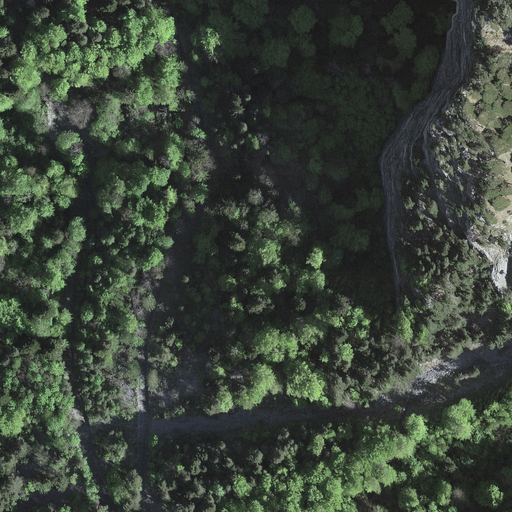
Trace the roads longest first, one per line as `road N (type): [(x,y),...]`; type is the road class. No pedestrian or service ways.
road 1 (track): [(148,511),(144,348),(199,209),(205,164),(161,0)]
road 2 (track): [(0,22),(64,114),(81,153),(86,210),(71,363),(86,443),(114,511)]
